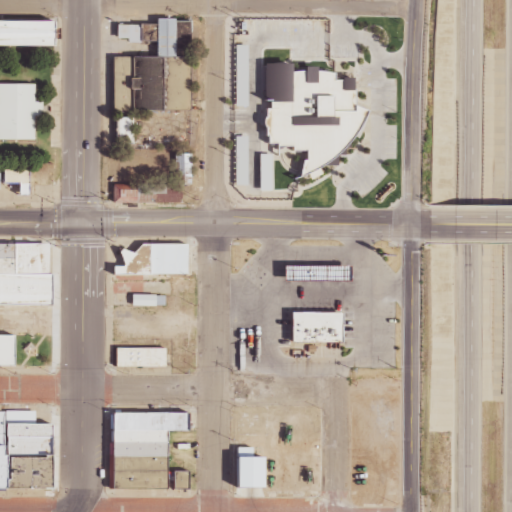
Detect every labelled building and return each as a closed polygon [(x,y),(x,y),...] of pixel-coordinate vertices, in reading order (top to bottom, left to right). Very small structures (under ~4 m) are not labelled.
[(0,19),(0,44),(64,45),(64,19),(0,19)] [(158,110),(158,66),(165,66),(165,64),(183,64),(183,56),(168,56),(168,19),(150,19),(150,24),(112,24),(112,38),(123,38),(123,42),(151,42),(151,56),(125,56),(125,89),(133,89),(133,99),(126,99),(127,110),(158,110)] [(170,51),(188,50),(187,20),(169,21),(170,51)] [(233,106),(244,106),(244,45),(232,45),(233,106)] [(243,47),(242,115),(256,115),(256,47),(243,47)] [(299,72),(299,101),(279,102),(279,109),(274,109),(274,116),(271,116),(271,129),(273,129),(273,138),(275,138),(275,143),(286,142),(286,147),(300,147),(300,152),(315,151),(314,159),(311,159),(307,176),(314,174),(322,170),(328,167),(338,162),(345,154),(352,147),(361,137),(369,127),(376,110),(363,103),(363,89),(350,89),(350,79),(343,79),(343,72),(326,70),(325,66),(314,66),(314,71),(299,72)] [(5,85),(5,107),(0,106),(0,115),(5,115),(5,145),(43,145),(43,111),(52,111),(52,103),(43,103),(43,85),(5,85)] [(128,142),(129,118),(114,117),(113,141),(128,142)] [(244,136),(232,136),(231,185),(243,186),(244,136)] [(243,138),(243,189),(256,189),(256,138),(243,138)] [(173,184),(187,184),(187,153),(173,153),(173,184)] [(269,154),(256,153),(255,190),(268,191),(269,154)] [(268,156),(268,196),(283,196),(283,156),(268,156)] [(0,182),(12,182),(12,195),(24,195),(23,169),(0,169),(0,182)] [(12,171),(12,184),(27,184),(27,196),(38,196),(38,171),(12,171)] [(176,184),(130,184),(130,188),(108,188),(108,203),(176,202),(176,184)] [(45,244),(0,242),(0,304),(44,305),(45,244)] [(292,265),(292,282),(359,281),(359,265),(292,265)] [(161,295),(127,294),(127,305),(160,307),(161,295)] [(298,312),(298,342),(350,342),(350,312),(298,312)] [(0,365),(13,366),(13,335),(0,334),(0,365)] [(163,348),(112,347),(111,366),(163,367),(163,348)] [(0,488),(44,489),(45,423),(31,423),(31,411),(0,410),(0,488)] [(120,431),(120,413),(174,413),(175,431),(120,431)] [(175,431),(196,430),(196,413),(174,413),(175,431)] [(121,444),(120,431),(175,431),(175,444),(121,444)] [(121,458),(121,444),(175,444),(175,458),(121,458)] [(226,487),(261,488),(261,457),(227,456),(226,487)] [(121,458),(121,489),(176,489),(175,458),(121,458)]
